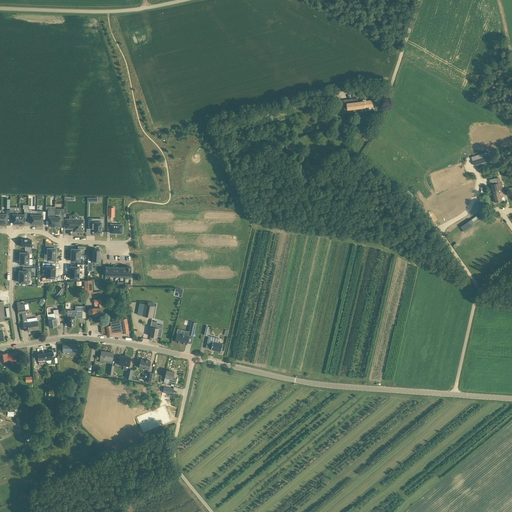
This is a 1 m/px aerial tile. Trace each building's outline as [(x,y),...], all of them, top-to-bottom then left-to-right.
[(359,108),(373,106),(372,100),(358,102),(357,98),(352,99),(344,100),(345,110),(359,109),(359,108)] [(289,145),(290,149),(297,147),(294,139),(288,141),(289,145)] [(474,166),(489,161),(487,156),(472,161),(474,166)] [(493,194),(498,193),(497,189),(496,189),(496,188),(499,187),(500,190),(503,189),(502,182),(500,182),(499,177),(490,179),(491,184),(491,185),(493,194)] [(497,189),(498,193),(493,194),(495,202),(502,200),(501,196),(505,195),(504,193),(503,189),(500,190),(499,187),(496,188),(496,189),(497,189)] [(10,210),(10,217),(13,217),(13,223),(19,223),(19,214),(19,207),(10,207),(10,210)] [(1,214),(1,223),(7,223),(7,217),(10,217),(10,210),(7,210),(6,214),(1,214)] [(46,211),(46,219),(49,219),(48,226),(55,226),(55,217),(55,210),(46,210),(46,211)] [(28,212),(28,218),(31,218),(31,224),(37,224),(37,211),(31,211),(31,212),(28,212)] [(37,211),(37,224),(43,224),(43,219),(46,219),(46,211),(43,211),(37,211)] [(19,214),(19,223),(25,223),(25,218),(28,218),(28,212),(24,212),(24,214),(19,214)] [(69,219),(66,219),(65,228),(73,229),(73,231),(83,232),(84,220),(77,219),(74,215),(69,215),(69,219)] [(89,218),(88,229),(95,229),(94,232),(101,232),(101,227),(103,227),(103,222),(95,222),(95,218),(89,218)] [(111,224),(110,233),(122,233),(122,225),(111,224)] [(21,239),(21,246),(25,247),(25,250),(31,250),(32,240),(27,239),(25,239),(24,239),(21,239)] [(71,249),(71,255),(80,255),(80,249),(84,250),(84,246),(78,246),(78,249),(71,249)] [(100,255),(100,250),(93,250),(93,261),(101,261),(101,255),(100,255)] [(71,255),(71,261),(77,261),(77,264),(83,264),(83,260),(80,259),(80,255),(71,255)] [(29,259),(20,258),(20,264),(23,264),(23,266),(29,267),(29,259)] [(19,270),(19,276),(28,277),(28,271),(31,271),(32,268),(23,267),(22,270),(19,270)] [(92,280),(84,280),(85,292),(93,292),(92,280)] [(59,286),(54,293),(59,296),(64,289),(59,286)] [(175,291),(179,292),(178,296),(181,297),(183,289),(176,287),(175,291)] [(93,308),(93,315),(101,314),(101,299),(94,299),(95,308),(93,308)] [(20,302),(17,302),(18,313),(22,313),(23,323),(24,331),(28,330),(29,330),(38,329),(36,318),(27,320),(25,303),(21,304),(20,302)] [(145,304),(142,316),(152,318),(155,306),(154,306),(147,305),(145,304)] [(75,311),(72,311),(72,318),(67,318),(67,326),(75,326),(75,318),(82,318),(82,306),(75,306),(75,311)] [(54,313),(47,314),(49,327),(57,326),(60,323),(58,309),(53,310),(54,313)] [(111,325),(101,326),(102,333),(106,333),(107,336),(113,335),(112,334),(123,333),(128,332),(126,317),(121,318),(121,319),(110,321),(111,325)] [(151,321),(149,331),(150,332),(150,336),(157,337),(157,336),(161,337),(162,329),(155,328),(156,324),(157,322),(151,321)] [(188,336),(177,333),(175,341),(186,344),(188,336)] [(215,337),(208,336),(206,344),(212,345),(211,349),(220,352),(222,344),(213,342),(215,337)] [(65,351),(65,355),(69,355),(78,354),(78,343),(62,344),(62,351),(65,351)] [(95,348),(89,348),(87,360),(93,360),(95,348)] [(104,360),(112,361),(113,353),(101,351),(100,362),(104,363),(104,360)] [(10,360),(10,362),(15,361),(14,352),(0,353),(0,361),(0,362),(10,360)] [(53,352),(45,353),(46,360),(54,359),(53,352)] [(46,360),(45,353),(37,354),(38,360),(39,361),(46,360)] [(129,368),(129,366),(130,357),(120,356),(119,365),(124,365),(123,369),(127,370),(125,378),(131,379),(133,370),(128,369),(129,368)] [(139,367),(149,369),(151,361),(140,359),(139,367)] [(173,378),(174,372),(166,370),(165,375),(165,377),(164,381),(168,382),(168,383),(175,384),(176,379),(173,378)] [(32,404),(21,408),(23,413),(34,409),(32,404)]
